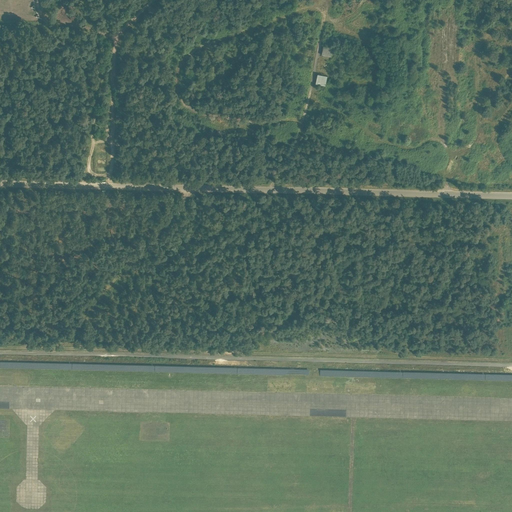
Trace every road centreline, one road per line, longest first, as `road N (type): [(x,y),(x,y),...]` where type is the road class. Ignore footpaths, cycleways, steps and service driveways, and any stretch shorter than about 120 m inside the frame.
road 1 (unclassified): [(0,182),(511,195)]
road 2 (track): [(301,128),(291,119),(199,114),(177,91),(177,69),(203,46),(323,6)]
road 3 (track): [(323,6),(293,158),(268,189)]
